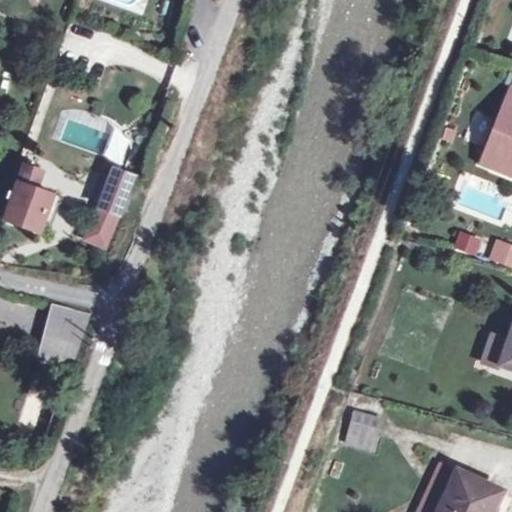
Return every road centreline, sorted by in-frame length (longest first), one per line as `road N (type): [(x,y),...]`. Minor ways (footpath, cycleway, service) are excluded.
road 1 (track): [(467,0),(278,511)]
road 2 (residential): [(118,303),(229,0)]
road 3 (residential): [(40,511),(118,303)]
road 4 (residential): [(118,303),(0,273)]
